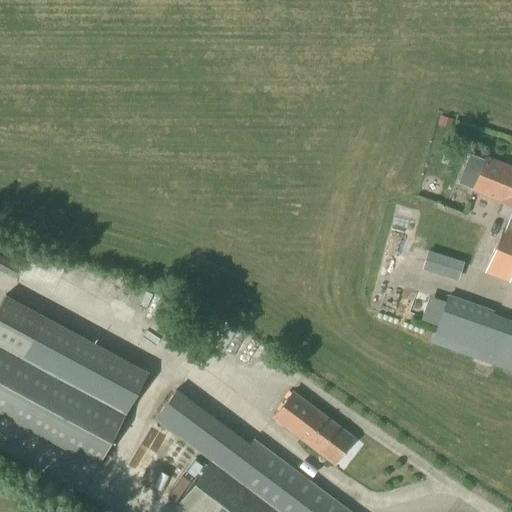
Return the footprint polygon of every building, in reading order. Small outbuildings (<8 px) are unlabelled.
[(439,117),(437,125),(449,128),(452,120),(439,117)] [(511,167),(485,157),(473,189),(502,201),(502,202),(511,206),(511,209),(504,230),(501,229),(483,273),(508,282),(510,278),(511,279),(511,167)] [(395,246),(412,250),(419,220),(402,216),(395,246)] [(466,280),(472,257),(436,247),(430,270),(466,280)] [(5,295),(0,304),(0,412),(97,465),(147,372),(5,295)] [(494,311),(448,295),(445,304),(430,299),(422,321),(437,326),(433,335),(478,351),(475,359),(496,366),(511,322),(493,314),(494,311)] [(262,366),(268,344),(239,337),(234,359),(262,366)] [(249,445),(175,390),(155,418),(211,460),(178,504),(189,511),(351,511),(253,440),(249,445)] [(333,462),(352,438),(292,393),(274,417),(333,462)]
